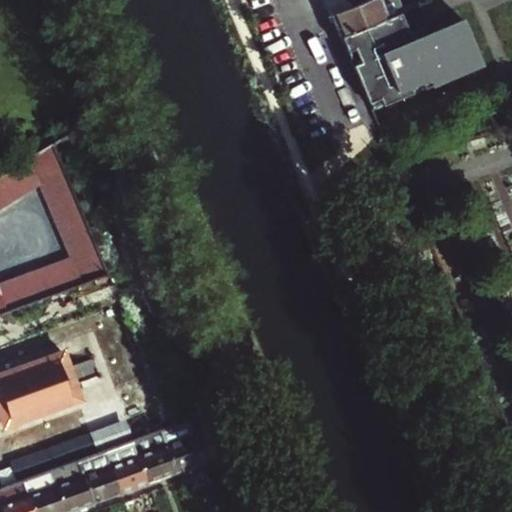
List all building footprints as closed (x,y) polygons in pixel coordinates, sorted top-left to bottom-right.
[(324,0),(332,17),(368,0),(324,0)] [(397,4),(395,0),(368,0),(332,17),(341,39),(387,20),(381,5),(390,1),(392,6),(397,4)] [(341,39),(369,105),(380,101),(383,108),(413,95),(410,88),(421,83),(424,90),(463,73),(459,66),(470,62),(479,58),(463,20),(412,41),(401,14),(387,20),(341,39)] [(470,62),(459,66),(463,73),(473,69),(470,62)] [(410,88),(413,95),(424,90),(421,83),(410,88)] [(380,101),(369,105),(372,112),(383,108),(380,101)] [(0,170),(0,205),(40,183),(71,257),(0,282),(0,313),(110,273),(53,138),(0,170)] [(106,333),(32,361),(49,408),(124,381),(106,333)] [(192,435),(202,462),(239,449),(223,407),(215,410),(220,424),(192,435)] [(220,424),(215,410),(187,420),(192,435),(220,424)] [(165,444),(192,435),(187,420),(176,424),(160,430),(165,444)] [(160,430),(132,439),(148,482),(175,472),(165,444),(160,430)] [(165,444),(175,472),(202,462),(192,435),(165,444)] [(123,460),(110,464),(120,492),(148,482),(132,439),(109,448),(111,455),(120,452),(123,460)] [(103,467),(97,452),(79,459),(84,474),(103,467)] [(56,484),(66,511),(94,502),(84,474),(79,459),(65,464),(68,472),(70,479),(56,484)] [(68,472),(65,464),(51,469),(54,477),(68,472)] [(120,492),(110,464),(103,467),(84,474),(94,502),(120,492)] [(34,511),(64,511),(66,511),(56,484),(54,477),(51,469),(34,475),(39,490),(29,494),(34,511)] [(34,511),(29,494),(25,484),(24,479),(0,487),(0,499),(2,503),(4,511),(34,511)]
